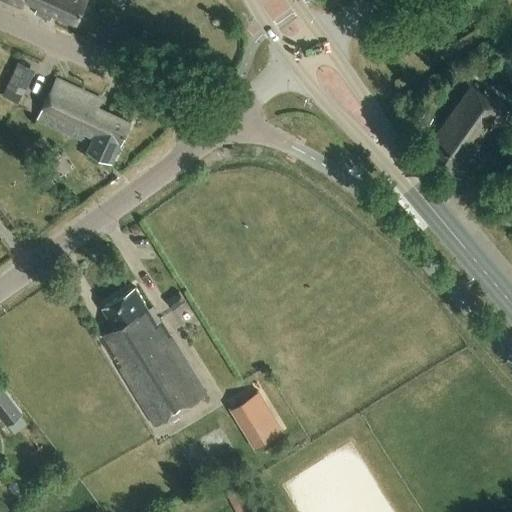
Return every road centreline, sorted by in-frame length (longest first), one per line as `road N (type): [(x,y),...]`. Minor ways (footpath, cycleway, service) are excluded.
road 1 (unclassified): [(511,358),(360,192),(297,150),(227,120)]
road 2 (unclassified): [(0,291),(227,120)]
road 3 (unclassified): [(227,120),(0,20)]
road 4 (primary): [(294,63),(413,187)]
road 5 (primary): [(413,187),(323,41)]
road 6 (primary): [(511,303),(413,187)]
